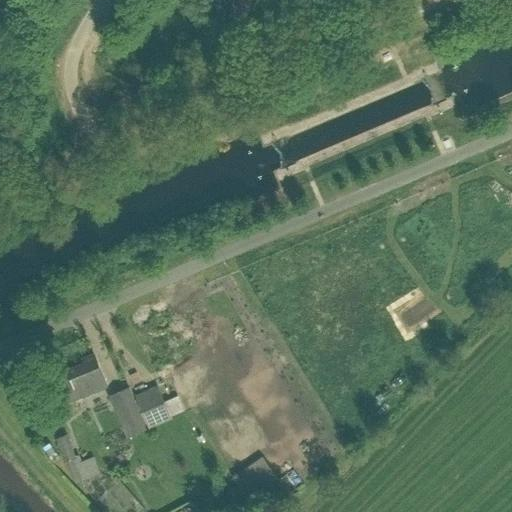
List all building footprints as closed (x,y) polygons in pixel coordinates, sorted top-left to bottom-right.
[(62,392),(66,402),(105,386),(93,354),(80,359),(82,365),(53,376),(60,393),(62,392)] [(156,385),(133,395),(147,428),(170,418),(156,385)] [(144,429),(127,387),(107,395),(125,437),(144,429)] [(68,461),(78,484),(90,479),(80,454),(77,455),(68,434),(56,439),(65,462),(68,461)] [(249,499),(278,479),(263,456),(233,476),(249,499)]
